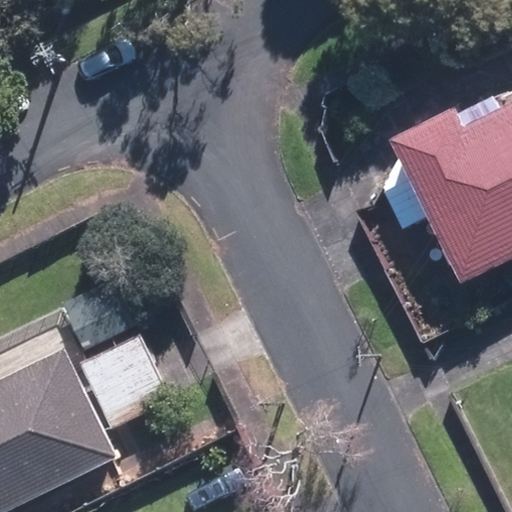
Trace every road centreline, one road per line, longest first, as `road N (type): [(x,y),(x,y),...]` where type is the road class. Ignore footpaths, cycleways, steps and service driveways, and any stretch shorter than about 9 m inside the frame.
road 1 (residential): [(179,60),(396,511)]
road 2 (residential): [(0,148),(179,60)]
road 3 (residential): [(179,60),(298,0)]
